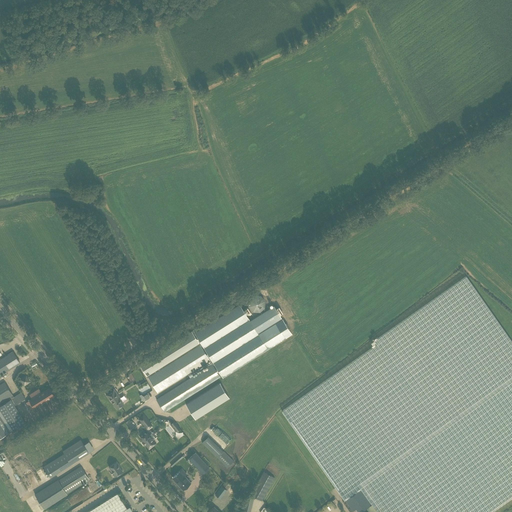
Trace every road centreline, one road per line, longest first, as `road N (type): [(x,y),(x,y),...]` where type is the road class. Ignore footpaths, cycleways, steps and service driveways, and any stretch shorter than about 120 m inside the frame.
road 1 (track): [(81,389),(374,205)]
road 2 (tertiary): [(182,511),(75,393)]
